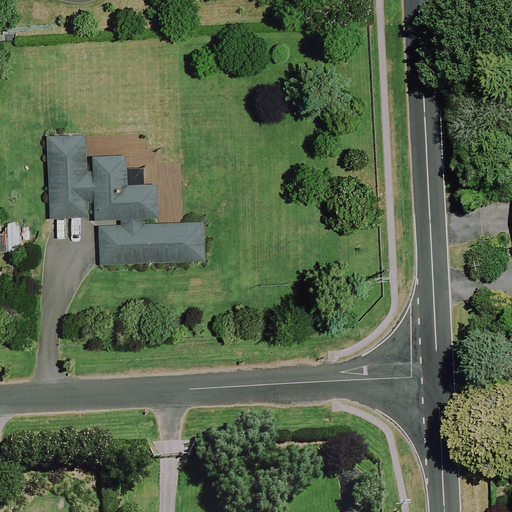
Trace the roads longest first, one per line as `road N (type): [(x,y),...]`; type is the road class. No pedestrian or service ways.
road 1 (residential): [(438,375),(0,397)]
road 2 (residential): [(418,0),(438,375)]
road 3 (residential): [(438,375),(445,511)]
